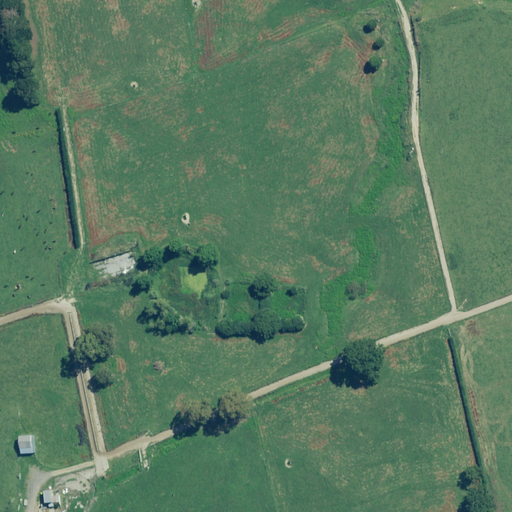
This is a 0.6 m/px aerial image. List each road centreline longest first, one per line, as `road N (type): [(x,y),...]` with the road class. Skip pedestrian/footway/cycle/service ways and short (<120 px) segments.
road 1 (track): [(96,456),(511,290)]
road 2 (track): [(395,0),(406,21),(415,126),(456,310)]
road 3 (track): [(0,324),(59,306),(96,456)]
